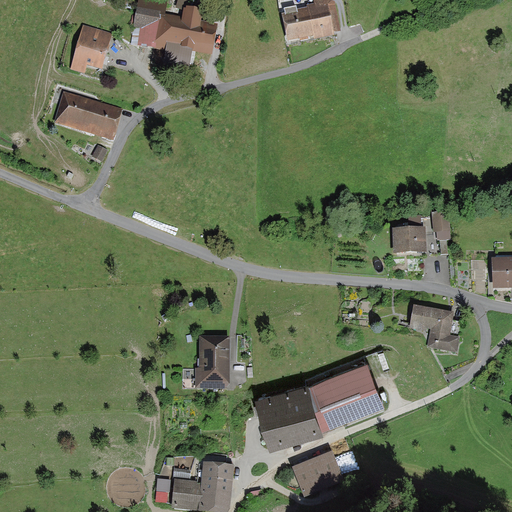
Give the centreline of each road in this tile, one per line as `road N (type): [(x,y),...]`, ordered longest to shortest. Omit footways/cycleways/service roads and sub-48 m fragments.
road 1 (residential): [(450,0),(301,65),(159,104),(136,119),(88,209)]
road 2 (residential): [(88,209),(245,270),(439,288),(479,301)]
road 3 (residential): [(481,363),(451,389),(262,481),(235,511)]
road 4 (track): [(245,270),(237,390),(262,481)]
